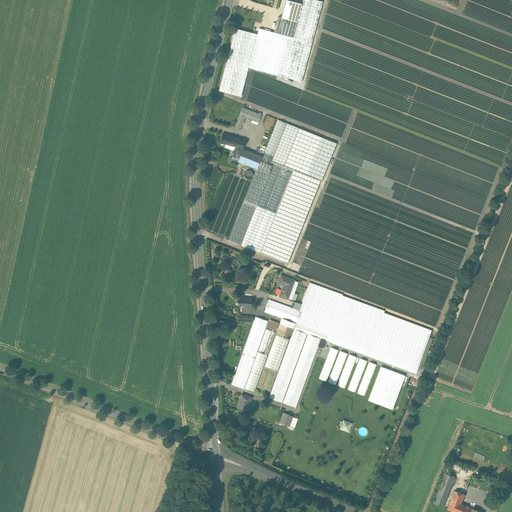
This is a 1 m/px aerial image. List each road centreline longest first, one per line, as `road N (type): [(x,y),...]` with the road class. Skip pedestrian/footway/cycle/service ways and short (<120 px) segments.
road 1 (tertiary): [(215,452),(197,151),(230,0)]
road 2 (unclassified): [(0,367),(215,452)]
road 3 (unclassified): [(215,452),(365,511)]
